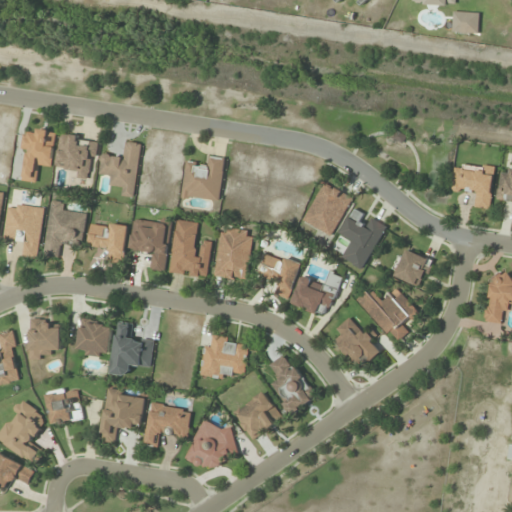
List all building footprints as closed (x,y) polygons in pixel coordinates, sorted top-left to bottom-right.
[(479,12),(453,12),(453,33),(479,33),(479,12)] [(51,167),(58,134),(25,128),(21,150),(28,151),(23,181),(38,184),(41,165),(51,167)] [(92,178),(97,139),(61,135),(57,164),(69,166),(68,175),(92,178)] [(142,144),(125,141),(123,157),(102,155),(100,174),(110,175),(109,185),(123,187),(122,197),(135,198),(142,144)] [(220,202),(225,158),(208,157),(207,166),(185,163),(181,198),(220,202)] [(494,168),(454,165),(452,191),(475,193),(474,209),(491,210),(494,168)] [(511,169),(501,168),(497,201),(511,202),(511,169)] [(303,223),(333,237),(353,196),(324,182),(303,223)] [(45,256),(61,258),(63,241),(83,244),(87,215),(67,213),(69,203),(51,201),(45,256)] [(46,209),(9,204),(4,238),(25,241),(22,257),(39,259),(46,209)] [(363,270),(387,227),(354,209),(340,234),(351,240),(341,258),(363,270)] [(131,251),(151,252),(150,270),(167,271),(171,221),(134,217),(131,251)] [(108,262),(124,264),(129,226),(93,221),(89,246),(109,249),(108,262)] [(208,278),(212,244),(196,242),(198,223),(176,221),(171,273),(208,278)] [(214,277),(247,282),(255,232),(222,227),(214,277)] [(393,275),(421,288),(433,262),(405,248),(393,275)] [(302,264),(267,252),(260,275),(279,282),(274,296),(289,301),(302,264)] [(344,277),(330,271),(324,285),(302,276),(292,304),(328,318),(344,277)] [(504,324),(505,304),(511,304),(511,275),(491,274),(487,322),(504,324)] [(397,344),(411,330),(408,327),(422,314),(397,288),(382,301),(370,288),(357,300),(397,344)] [(336,329),(342,336),(335,343),(354,365),(362,358),(368,364),(381,352),(372,341),(378,336),(371,327),(363,333),(350,318),(336,329)] [(30,319),(30,354),(61,354),(61,328),(52,328),(52,319),(30,319)] [(77,353),(110,357),(113,326),(81,322),(77,353)] [(111,375),(130,377),(131,366),(151,369),(155,341),(135,338),(137,325),(119,322),(111,375)] [(0,385),(22,381),(13,331),(0,333),(0,345),(1,350),(0,350),(0,385)] [(201,373),(245,379),(250,343),(213,338),(212,347),(204,346),(201,373)] [(318,397),(287,353),(269,366),(279,380),(270,386),(292,416),(318,397)] [(46,394),(53,425),(83,418),(77,387),(46,394)] [(142,429),(147,394),(108,389),(101,441),(117,443),(120,426),(142,429)] [(284,420),(265,391),(234,413),(253,441),(284,420)] [(0,432),(0,441),(36,465),(45,451),(33,443),(49,418),(22,401),(10,420),(9,419),(0,432)] [(192,409),(151,404),(145,446),(158,447),(160,434),(189,437),(192,409)] [(187,459),(221,473),(228,454),(230,455),(238,434),(203,420),(187,459)] [(11,480),(28,487),(35,470),(0,453),(0,486),(7,490),(11,480)]
